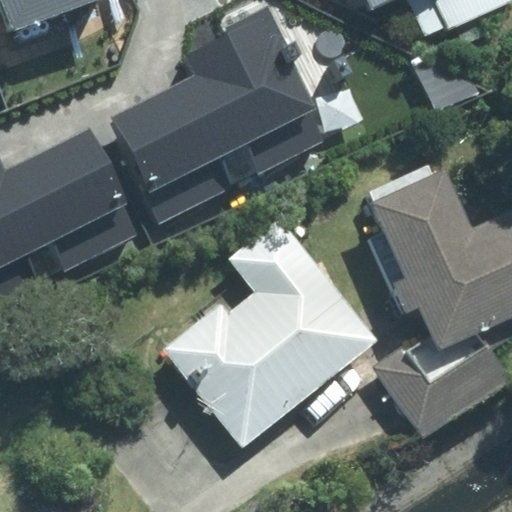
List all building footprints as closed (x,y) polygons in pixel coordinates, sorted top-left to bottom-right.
[(327,0),(346,43),(404,19),(420,58),(511,19),(511,11),(507,0),(327,0)] [(0,75),(19,66),(0,24),(0,75)] [(12,269),(105,227),(48,101),(0,122),(0,292),(19,283),(12,269)] [(414,175),(340,207),(410,368),(511,324),(511,230),(449,258),(414,175)] [(364,343),(262,216),(212,256),(235,285),(154,349),(233,447),(364,343)]
